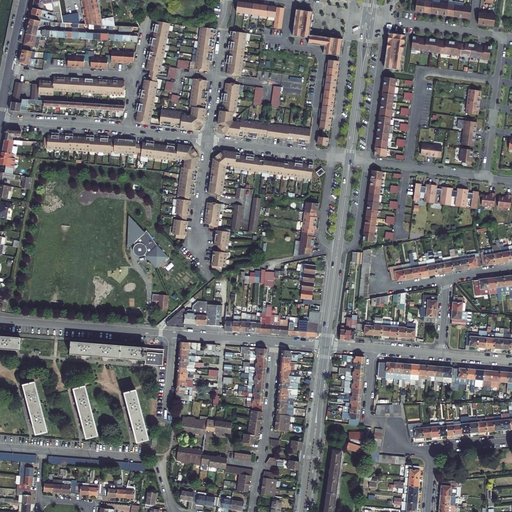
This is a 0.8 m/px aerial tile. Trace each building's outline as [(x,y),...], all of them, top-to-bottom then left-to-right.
[(34,0),(33,8),(42,11),(44,4),(53,3),(52,0),(34,0)] [(61,13),(62,17),(66,16),(66,15),(63,0),(58,0),(60,5),(60,9),(62,8),(63,13),(61,13)] [(82,22),(82,24),(84,24),(87,24),(89,24),(90,24),(93,25),(88,0),(81,0),(85,22),(82,22)] [(97,0),(88,0),(93,25),(94,25),(101,25),(103,25),(104,25),(108,25),(113,26),(114,26),(113,17),(101,20),(97,0)] [(416,1),(415,10),(419,11),(419,12),(423,13),(423,12),(427,12),(427,13),(431,14),(431,13),(435,13),(435,14),(438,15),(439,14),(443,14),(443,15),(446,16),(446,15),(450,15),(450,16),(454,17),(454,16),(458,16),(458,17),(462,18),(462,17),(466,17),(466,18),(470,19),(471,8),(463,7),(456,5),(448,4),(440,3),(432,2),(425,1),(416,0),(416,1)] [(260,16),(267,17),(275,18),(274,21),(274,25),(273,28),(276,28),(279,8),(276,7),(269,6),(261,5),(253,4),(245,3),(237,2),(236,12),(244,13),(252,14),(260,16)] [(42,11),(33,8),(31,14),(41,17),(53,20),(55,13),(54,13),(52,13),(42,11)] [(284,8),(279,8),(276,28),(281,29),(282,25),(282,22),(283,19),(283,15),(284,12),(284,8)] [(296,10),(292,36),(309,38),(308,44),(324,46),(323,54),(341,56),(341,54),(343,42),(343,40),(309,35),(312,15),(312,12),(296,10)] [(65,23),(72,23),(78,24),(79,24),(78,13),(66,15),(66,16),(62,17),(63,23),(65,23)] [(479,13),(478,23),(482,24),(482,25),(486,25),(486,24),(490,25),(490,26),(494,26),(495,15),(487,14),(479,13)] [(314,15),(312,15),(309,35),(341,39),(341,37),(312,33),(314,15)] [(152,46),(151,49),(150,52),(148,51),(147,55),(147,58),(149,59),(148,63),(147,69),(151,70),(150,73),(158,75),(159,72),(160,72),(162,65),(163,58),(165,51),(166,45),(167,38),(169,31),(170,23),(156,21),(156,24),(154,24),(153,28),(152,31),(154,32),(154,35),(153,38),(151,38),(150,42),(149,45),(152,46)] [(209,71),(210,63),(210,61),(213,61),(213,60),(214,53),(212,53),(212,50),(213,46),(215,47),(216,40),(216,39),(214,39),(214,36),(215,33),(217,33),(218,29),(201,27),(200,34),(199,41),(198,48),(197,55),(196,61),(195,69),(209,71)] [(36,36),(38,30),(28,28),(26,34),(36,36)] [(228,55),(227,59),(226,63),(229,63),(229,66),(228,73),(241,75),(243,68),(243,61),(244,54),(245,47),(246,40),(247,33),(231,31),(230,35),(233,35),(233,39),(232,42),(230,41),(229,45),(229,49),(231,49),(231,52),(230,56),(228,55)] [(134,36),(130,35),(129,42),(137,42),(139,33),(134,32),(134,36)] [(388,33),(405,35),(405,34),(387,32),(385,49),(386,49),(388,33)] [(405,35),(388,33),(386,49),(386,52),(384,65),(384,68),(400,70),(405,35)] [(26,34),(24,45),(36,48),(38,48),(40,37),(36,36),(26,34)] [(419,38),(419,37),(413,36),(411,49),(421,51),(422,41),(419,41),(419,38)] [(422,41),(421,51),(431,52),(432,39),(426,38),(426,39),(426,42),(422,41)] [(431,52),(440,53),(442,44),(438,44),(439,40),(432,39),(431,52)] [(440,53),(450,55),(452,42),(445,41),(445,44),(442,44),(440,53)] [(450,55),(460,56),(461,46),(458,46),(458,43),(458,42),(452,42),(450,55)] [(461,46),(460,56),(470,57),(471,44),(465,43),(465,44),(464,47),(461,46)] [(479,59),(480,49),(477,49),(477,46),(478,45),(474,45),(471,44),(470,57),(479,59)] [(484,46),(484,47),(484,50),(480,49),(479,59),(489,60),(491,47),(484,46)] [(30,52),(23,50),(21,56),(31,59),(34,59),(35,53),(34,53),(30,52)] [(68,56),(67,66),(75,67),(84,67),(84,61),(87,61),(91,61),(91,68),(99,68),(107,68),(107,62),(111,62),(111,61),(118,62),(118,63),(122,63),(126,63),(126,62),(133,63),(134,52),(123,51),(112,51),(111,55),(106,55),(106,58),(99,58),(94,57),(94,55),(88,55),(82,54),(82,57),(76,56),(71,56),(71,54),(68,53),(67,56),(68,56)] [(31,59),(21,56),(20,62),(34,66),(36,59),(34,59),(31,59)] [(188,68),(188,60),(178,59),(178,61),(177,67),(188,68)] [(319,137),(317,145),(327,146),(328,138),(329,130),(330,124),(329,124),(329,122),(331,122),(331,118),(330,118),(330,114),(332,115),(332,110),(331,110),(331,107),(333,107),(333,103),(332,103),(332,99),(334,99),(334,95),(333,95),(333,92),(335,92),(335,88),(334,87),(334,84),(336,84),(336,80),(335,80),(335,77),(337,77),(337,72),(336,72),(336,69),(338,69),(338,65),(337,65),(337,61),(329,60),(328,64),(326,63),(325,67),(325,72),(327,72),(326,79),(324,79),(323,83),(323,87),(325,87),(324,94),(322,94),(321,98),(321,102),(323,102),(322,109),(320,109),(319,113),(319,117),(321,117),(320,129),(322,129),(321,137),(319,137)] [(169,70),(169,74),(168,77),(175,78),(176,75),(176,72),(177,68),(170,67),(169,70)] [(31,92),(31,96),(31,100),(35,100),(38,101),(38,96),(38,95),(45,96),(53,96),(53,91),(60,91),(67,92),(74,92),(81,92),(88,93),(95,93),(102,94),(109,94),(116,94),(124,95),(124,81),(117,80),(110,80),(103,80),(96,79),(89,79),(82,79),(75,78),(68,78),(61,77),(54,77),(53,82),(46,82),(39,81),(39,85),(32,84),(32,88),(31,92)] [(156,96),(157,89),(158,82),(157,82),(157,78),(149,77),(148,80),(145,79),(143,87),(143,90),(140,89),(139,93),(139,97),(141,97),(140,100),(140,103),(137,103),(137,106),(136,110),(138,111),(138,113),(136,121),(141,122),(145,123),(150,124),(151,116),(153,110),(154,103),(156,96)] [(384,82),(383,85),(384,86),(395,87),(396,79),(385,77),(385,82),(384,82)] [(176,111),(169,110),(162,109),(160,123),(163,123),(163,126),(164,126),(170,127),(171,127),(177,128),(181,128),(186,129),(188,129),(194,130),(204,122),(205,118),(206,112),(206,109),(207,106),(207,105),(204,105),(205,101),(205,98),(208,99),(208,98),(209,92),(209,91),(206,91),(207,88),(208,80),(194,78),(192,86),(192,92),(191,99),(190,107),(192,107),(191,112),(191,114),(190,115),(188,115),(183,114),(183,112),(176,111)] [(173,89),(174,86),(174,82),(167,80),(166,84),(166,87),(165,91),(172,92),(173,89)] [(15,86),(14,90),(13,93),(12,99),(19,99),(20,95),(21,91),(22,87),(22,83),(16,82),(15,86)] [(237,106),(238,99),(239,92),(240,85),(226,83),(225,94),(222,93),(221,100),(224,101),(224,104),(223,107),(220,107),(219,114),(219,120),(218,124),(226,134),(230,135),(236,136),(243,137),(243,134),(246,135),(250,135),(250,138),(257,139),(257,136),(260,137),(261,137),(261,135),(268,136),(274,137),(281,138),(288,139),(295,140),(294,142),(298,142),(298,144),(301,145),(305,145),(306,143),(309,143),(311,130),(241,120),(241,122),(236,122),(234,122),(233,121),(232,120),(232,119),(233,118),(233,112),(236,113),(237,106)] [(274,86),(271,106),(278,107),(281,87),(274,86)] [(383,89),(382,93),(383,93),(394,95),(395,87),(384,86),(384,90),(383,89)] [(261,105),(263,88),(257,87),(254,104),(261,105)] [(469,89),(467,101),(479,103),(481,91),(469,89)] [(382,97),(381,101),(382,101),(393,102),(394,95),(383,93),(383,97),(382,97)] [(19,99),(12,99),(10,110),(20,111),(21,105),(27,106),(27,105),(29,105),(29,103),(35,103),(35,100),(31,100),(19,99)] [(381,105),(380,109),(381,109),(392,110),(393,102),(382,101),(382,105),(381,105)] [(479,103),(467,101),(465,113),(478,115),(479,103)] [(380,113),(379,116),(380,117),(390,118),(392,110),(381,109),(381,113),(380,113)] [(379,121),(378,124),(379,124),(389,126),(390,118),(380,117),(380,121),(379,121)] [(464,121),(463,133),(475,134),(477,122),(464,121)] [(378,128),(377,132),(378,132),(388,133),(389,126),(379,124),(379,128),(378,128)] [(6,133),(5,140),(14,141),(15,141),(16,137),(21,137),(21,131),(9,130),(6,132),(6,133)] [(377,136),(376,140),(377,140),(387,141),(388,133),(378,132),(378,136),(377,136)] [(55,133),(51,133),(51,135),(48,135),(48,138),(44,138),(44,142),(44,146),(47,146),(47,149),(54,149),(61,150),(68,150),(76,151),(82,151),(89,151),(96,152),(103,152),(111,153),(111,151),(114,151),(114,153),(120,154),(121,140),(115,139),(114,143),(111,142),(112,139),(108,139),(108,136),(104,136),(102,136),(102,138),(97,138),(94,138),(94,135),(90,135),(86,135),(86,137),(83,137),(76,137),(73,136),(73,134),(69,134),(67,134),(67,136),(62,136),(59,135),(59,133),(55,133)] [(475,134),(463,133),(461,145),(474,146),(475,134)] [(2,152),(12,154),(14,141),(5,140),(2,152)] [(120,154),(128,154),(136,154),(136,151),(139,151),(142,152),(141,156),(149,157),(156,158),(162,159),(169,160),(176,161),(176,158),(182,159),(183,159),(184,160),(185,161),(185,163),(184,168),(182,168),(181,174),(180,181),(179,188),(178,196),(181,196),(181,199),(177,199),(176,206),(175,213),(179,213),(178,217),(178,220),(174,220),(173,227),(172,234),(176,234),(175,238),(184,239),(184,238),(184,235),(185,231),(186,225),(186,221),(187,215),(188,211),(188,204),(189,200),(189,197),(191,198),(192,194),(194,194),(194,190),(195,187),(193,187),(193,183),(194,180),(196,180),(196,177),(197,173),(195,173),(195,170),(198,170),(198,165),(199,157),(195,151),(192,146),(185,145),(184,145),(178,144),(178,147),(175,146),(175,144),(172,143),(168,143),(167,145),(164,145),(158,144),(154,143),(154,141),(151,141),(147,140),(147,142),(143,142),(143,144),(139,144),(136,143),(137,140),(129,140),(121,140),(120,154)] [(376,144),(375,148),(376,148),(386,149),(387,141),(377,140),(376,144)] [(422,144),(420,155),(430,156),(432,145),(422,144)] [(432,145),(430,156),(440,158),(442,146),(432,145)] [(374,152),(374,156),(385,157),(386,149),(376,148),(375,152),(374,152)] [(472,162),(473,150),(461,148),(459,161),(472,162)] [(224,151),(213,159),(211,172),(213,172),(211,185),(209,185),(208,193),(222,195),(226,166),(227,165),(235,166),(234,168),(241,169),(311,179),(313,163),(309,162),(309,165),(302,164),(303,161),(295,161),(295,163),(292,163),(291,164),(284,163),(264,161),(257,160),(257,158),(254,157),(254,155),(247,154),(247,156),(240,155),(240,153),(224,151)] [(4,173),(13,175),(16,155),(12,154),(2,152),(0,164),(6,165),(4,173)] [(325,172),(322,168),(317,172),(320,177),(325,172)] [(382,172),(372,170),(371,179),(381,180),(382,172)] [(30,190),(32,178),(24,177),(22,188),(30,190)] [(381,180),(371,179),(370,186),(380,188),(381,180)] [(421,184),(415,183),(413,201),(419,201),(420,192),(425,193),(424,202),(429,203),(431,185),(426,184),(426,187),(421,186),(421,184)] [(0,197),(7,199),(8,192),(10,192),(11,187),(0,185),(0,197)] [(447,188),(442,187),(441,189),(436,188),(437,185),(431,185),(429,203),(434,204),(435,195),(441,195),(439,204),(445,205),(447,188)] [(380,188),(370,186),(369,194),(379,195),(380,188)] [(243,198),(244,188),(237,187),(236,197),(243,198)] [(452,188),(447,188),(445,205),(450,206),(451,197),(456,197),(455,206),(460,207),(463,189),(458,188),(457,191),(452,191),(452,188)] [(463,189),(460,207),(466,208),(467,199),(472,199),(471,208),(476,209),(479,192),(473,191),(473,193),(468,193),(468,190),(463,189)] [(494,206),(495,193),(490,193),(489,196),(482,195),(481,205),(494,206)] [(379,195),(369,194),(368,202),(378,203),(379,195)] [(499,197),(498,207),(510,208),(511,195),(506,194),(506,197),(499,197)] [(256,231),(261,197),(253,196),(249,230),(256,231)] [(218,224),(221,203),(207,201),(206,209),(208,209),(207,216),(205,215),(204,223),(218,224)] [(8,209),(12,210),(13,205),(0,202),(0,217),(6,219),(8,209)] [(306,202),(304,212),(314,214),(314,210),(317,211),(318,211),(319,204),(306,202)] [(378,203),(368,202),(367,209),(377,211),(378,203)] [(238,228),(242,205),(235,204),(231,227),(238,228)] [(377,211),(367,209),(366,217),(376,218),(377,211)] [(304,212),(303,222),(316,224),(317,217),(316,217),(313,217),(314,214),(304,212)] [(168,258),(147,231),(145,233),(129,216),(128,233),(130,233),(130,234),(130,236),(130,237),(130,239),(131,240),(131,241),(132,243),(133,244),(134,243),(135,245),(134,246),(133,247),(133,249),(133,250),(133,252),(133,253),(134,254),(134,255),(136,256),(137,257),(138,257),(140,258),(141,258),(142,257),(144,257),(145,256),(156,268),(168,258)] [(376,218),(366,217),(365,225),(375,226),(376,218)] [(316,224),(303,222),(302,232),(311,233),(312,230),(315,230),(316,224)] [(375,226),(365,225),(364,233),(374,234),(375,226)] [(214,240),(214,245),(217,245),(217,248),(217,251),(213,251),(212,256),(212,258),(212,259),(211,261),(212,261),(211,266),(212,266),(211,269),(219,270),(219,267),(225,267),(226,260),(227,253),(224,252),(224,249),(225,246),(227,247),(228,239),(229,232),(224,231),(224,228),(217,227),(217,230),(216,230),(215,235),(215,237),(215,238),(214,238),(214,240)] [(311,233),(302,232),(300,241),(313,243),(314,237),(311,236),(311,233)] [(374,234),(364,233),(363,241),(373,242),(374,234)] [(313,243),(300,241),(299,256),(308,254),(309,249),(312,249),(313,249),(313,243)] [(494,250),(496,264),(504,262),(502,253),(502,249),(500,242),(497,243),(498,249),(494,250)] [(458,256),(453,257),(455,271),(463,270),(461,260),(461,256),(460,249),(457,250),(458,256)] [(487,265),(496,264),(494,250),(482,252),(484,265),(487,264),(487,265)] [(510,251),(502,253),(504,262),(511,261),(510,252),(510,251)] [(468,254),(469,259),(471,268),(479,267),(479,266),(482,265),(480,253),(476,253),(468,254)] [(430,265),(429,261),(428,255),(425,256),(425,262),(421,262),(423,277),(431,275),(430,265)] [(455,271),(453,257),(445,258),(445,263),(447,272),(455,271)] [(423,277),(421,262),(415,263),(414,258),(411,258),(412,264),(415,278),(423,277)] [(469,259),(461,260),(463,270),(471,268),(469,259)] [(445,263),(437,264),(439,274),(447,272),(445,263)] [(313,265),(302,264),(301,273),(301,282),(300,290),(299,299),(310,300),(311,291),(312,283),(313,274),(313,265)] [(415,278),(412,264),(404,265),(407,280),(415,278)] [(439,274),(437,264),(430,265),(431,275),(439,274)] [(399,281),(407,280),(404,265),(391,267),(392,272),(393,272),(394,281),(398,280),(399,281)] [(498,287),(505,286),(504,277),(497,278),(498,287)] [(489,288),(488,278),(479,280),(475,281),(477,295),(490,294),(489,288)] [(498,287),(497,278),(488,278),(489,288),(490,294),(498,293),(498,287)] [(169,296),(158,295),(157,302),(160,302),(159,310),(167,311),(169,296)] [(380,304),(384,304),(384,296),(376,298),(375,306),(379,307),(380,304)] [(422,308),(437,309),(437,301),(436,301),(436,296),(422,296),(422,308)] [(462,311),(465,311),(466,303),(463,302),(463,298),(455,298),(455,301),(453,301),(452,310),(462,311)] [(197,314),(196,324),(219,326),(220,317),(220,316),(219,316),(219,315),(221,315),(222,306),(207,304),(207,302),(198,301),(198,303),(197,314)] [(435,318),(436,318),(437,309),(422,308),(421,316),(423,317),(423,321),(426,323),(434,323),(435,318)] [(184,323),(185,313),(184,314),(184,309),(182,309),(166,322),(166,326),(184,327),(184,323)] [(184,323),(196,324),(197,314),(192,314),(193,310),(189,310),(185,313),(184,323)] [(465,311),(462,311),(452,310),(452,319),(453,319),(452,324),(462,324),(465,325),(466,320),(470,320),(471,311),(466,311),(465,311)] [(308,321),(308,323),(307,336),(312,336),(312,335),(317,335),(318,320),(313,320),(313,316),(313,315),(312,315),(312,313),(309,312),(309,315),(308,321)] [(240,332),(241,316),(234,316),(233,322),(232,331),(240,332)] [(293,334),(298,334),(299,324),(299,323),(299,320),(299,318),(290,317),(289,323),(289,327),(288,334),(293,335),(293,334)] [(307,336),(308,323),(308,321),(299,320),(299,323),(299,324),(298,334),(303,334),(303,335),(307,336)] [(261,321),(260,331),(265,331),(265,332),(270,333),(270,322),(261,321)] [(381,336),(389,336),(390,326),(390,322),(382,321),(382,326),(381,336)] [(224,330),(232,331),(233,322),(225,322),(225,326),(224,330)] [(274,332),(279,333),(280,322),(270,322),(270,333),(274,333),(274,332)] [(288,334),(289,327),(289,323),(280,322),(279,333),(284,333),(284,334),(288,334)] [(406,328),(405,338),(414,338),(415,324),(406,323),(406,328)] [(373,335),(381,336),(382,326),(374,325),(374,327),(373,335)] [(365,335),(373,335),(374,327),(365,326),(365,335)] [(389,336),(397,337),(398,327),(390,326),(389,336)] [(500,334),(496,333),(494,349),(502,349),(504,326),(501,326),(500,334)] [(511,350),(511,340),(511,335),(508,335),(509,326),(504,326),(502,349),(511,350)] [(397,337),(405,338),(406,328),(398,327),(397,337)] [(479,333),(479,337),(478,347),(486,348),(487,333),(479,332),(479,333)] [(478,347),(479,337),(470,336),(470,334),(466,333),(465,345),(469,345),(469,346),(478,347)] [(494,349),(496,333),(487,333),(486,348),(494,349)] [(0,347),(0,348),(17,349),(20,349),(21,338),(4,337),(0,336),(0,347)] [(92,355),(101,356),(113,357),(126,358),(140,359),(146,359),(147,348),(138,347),(105,345),(93,344),(71,342),(70,353),(79,354),(92,355)] [(195,343),(180,342),(180,348),(200,350),(200,344),(195,343)] [(244,354),(267,356),(267,349),(259,348),(259,350),(257,352),(255,352),(250,351),(250,348),(242,347),(241,353),(244,354)] [(145,364),(160,365),(162,365),(164,349),(162,349),(149,348),(147,348),(146,359),(145,364)] [(282,350),(281,357),(297,358),(302,359),(302,356),(292,355),(290,353),(291,351),(282,350)] [(250,360),(253,361),(266,362),(267,356),(244,354),(244,359),(251,359),(250,360)] [(379,363),(378,377),(395,378),(395,376),(395,373),(396,363),(388,362),(387,363),(379,363)] [(396,363),(395,373),(403,374),(404,364),(396,363)] [(403,377),(402,387),(405,387),(406,379),(411,379),(412,364),(404,364),(403,374),(403,377)] [(415,388),(418,388),(420,365),(412,364),(411,379),(416,380),(415,388)] [(420,365),(418,388),(421,388),(422,380),(427,380),(427,375),(428,366),(420,365)] [(246,372),(249,373),(265,374),(265,368),(243,366),(243,370),(246,370),(246,372)] [(428,366),(427,375),(436,376),(437,367),(428,366)] [(178,373),(200,375),(200,372),(194,372),(188,371),(186,370),(187,368),(178,367),(178,373)] [(337,374),(346,374),(363,376),(363,369),(355,369),(355,370),(353,372),(346,371),(347,368),(338,367),(337,374)] [(436,376),(435,381),(435,389),(438,390),(439,381),(443,382),(444,367),(437,367),(436,376)] [(444,367),(443,382),(451,383),(451,390),(455,391),(457,369),(452,369),(452,368),(444,367)] [(457,369),(455,391),(458,391),(459,383),(467,384),(467,379),(468,369),(460,368),(460,370),(457,369)] [(468,369),(467,379),(467,384),(472,384),(471,392),(474,392),(475,384),(475,379),(476,370),(468,369)] [(476,370),(475,379),(484,380),(484,370),(476,370)] [(484,380),(492,380),(492,371),(484,370),(484,380)] [(492,371),(492,380),(500,381),(500,372),(492,371)] [(500,372),(500,381),(508,382),(509,372),(500,372)] [(26,398),(31,419),(32,422),(34,433),(45,431),(34,381),(23,384),(25,395),(26,398)] [(75,402),(80,423),(81,426),(83,437),(94,435),(83,385),(72,388),(75,399),(75,402)] [(201,390),(201,388),(177,386),(176,398),(185,400),(189,400),(189,393),(192,394),(193,390),(201,390)] [(125,406),(129,427),(130,430),(133,441),(143,438),(132,389),(121,392),(124,402),(125,406)] [(263,393),(239,391),(239,395),(247,396),(247,398),(255,398),(263,399),(263,393)] [(262,411),(263,399),(255,398),(247,398),(247,404),(252,405),(252,410),(262,411)] [(258,435),(260,427),(261,419),(262,411),(252,410),(251,410),(250,417),(248,426),(247,434),(243,433),(242,441),(253,443),(254,435),(258,435)] [(359,420),(360,413),(343,412),(342,418),(349,419),(349,425),(359,426),(359,420)] [(274,430),(280,431),(288,432),(289,424),(290,417),(285,416),(277,414),(276,422),(274,430)] [(224,432),(230,433),(231,431),(232,423),(232,422),(223,421),(215,420),(207,419),(204,418),(202,420),(199,419),(195,419),(194,417),(191,417),(188,416),(186,417),(182,417),(181,431),(189,432),(197,433),(205,434),(206,430),(214,431),(220,432),(220,433),(222,433),(223,433),(224,432)] [(478,432),(486,431),(485,421),(484,417),(476,418),(476,422),(478,432)] [(486,431),(494,431),(493,420),(492,417),(484,417),(485,421),(486,431)] [(462,434),(470,433),(469,423),(468,419),(468,418),(464,418),(464,419),(465,423),(461,423),(461,424),(462,434)] [(502,430),(510,429),(509,418),(501,419),(502,430)] [(494,431),(502,430),(501,419),(493,420),(494,431)] [(439,436),(447,435),(446,422),(446,421),(438,422),(439,436)] [(447,435),(454,435),(453,425),(453,421),(446,422),(447,435)] [(431,437),(439,436),(438,422),(430,423),(430,424),(430,426),(431,437)] [(470,433),(478,432),(476,422),(469,423),(470,433)] [(410,439),(423,437),(422,427),(422,425),(422,423),(408,424),(410,437),(410,439)] [(454,435),(462,434),(461,424),(453,425),(454,435)] [(423,437),(431,437),(430,426),(422,427),(423,437)] [(363,432),(349,432),(349,439),(350,439),(349,443),(348,442),(346,449),(360,453),(362,446),(361,446),(361,445),(362,440),(362,439),(363,439),(363,432)] [(291,440),(290,448),(301,450),(302,441),(291,440)] [(203,449),(195,448),(187,447),(178,446),(176,460),(180,461),(181,462),(184,463),(188,463),(189,462),(193,463),(196,463),(197,465),(201,465),(209,466),(217,467),(225,469),(226,465),(227,457),(221,457),(220,455),(219,455),(217,455),(216,456),(211,455),(203,454),(203,449)] [(330,470),(329,474),(323,511),(332,511),(341,452),(333,451),(330,470)] [(0,460),(1,460),(5,461),(8,461),(12,461),(15,461),(18,462),(21,462),(22,462),(25,462),(28,462),(32,463),(34,463),(35,463),(36,456),(32,455),(29,455),(26,455),(22,454),(19,454),(16,454),(12,454),(9,453),(6,453),(2,453),(0,452),(0,460)] [(237,459),(240,459),(244,460),(247,460),(251,460),(251,454),(248,454),(245,453),(241,453),(238,452),(234,452),(234,458),(237,459)] [(78,466),(82,467),(85,467),(91,467),(94,468),(95,468),(98,468),(102,468),(105,468),(108,469),(111,469),(115,469),(118,469),(119,469),(121,470),(125,470),(128,470),(132,470),(135,471),(138,471),(142,471),(145,471),(146,464),(143,464),(139,464),(135,463),(132,463),(129,463),(125,463),(122,462),(119,462),(115,462),(112,461),(109,461),(105,461),(102,461),(99,460),(95,460),(92,460),(86,459),(83,459),(79,459),(76,459),(72,458),(69,458),(66,458),(62,458),(59,457),(56,457),(53,457),(49,457),(48,464),(51,464),(52,464),(55,465),(58,465),(62,465),(64,465),(65,465),(68,466),(72,466),(75,466),(78,466)] [(299,461),(288,459),(287,468),(298,469),(299,461)] [(20,476),(25,476),(33,477),(34,468),(32,468),(32,463),(28,462),(25,462),(22,462),(21,473),(16,473),(16,475),(20,476)] [(232,472),(235,473),(238,473),(239,473),(238,481),(237,490),(244,491),(248,491),(249,483),(250,475),(252,475),(253,469),(249,468),(246,468),(242,467),(239,467),(236,466),(232,466),(229,465),(226,465),(225,469),(225,471),(228,472),(232,472)] [(404,478),(405,478),(419,479),(420,472),(419,471),(419,467),(405,466),(404,478)] [(89,495),(103,496),(103,488),(104,481),(99,481),(99,483),(93,483),(94,468),(91,467),(91,477),(89,495)] [(275,495),(276,487),(277,478),(274,478),(275,472),(272,471),(268,471),(265,470),(264,477),(262,485),(261,493),(273,495),(275,495)] [(17,489),(20,489),(29,490),(30,486),(33,486),(33,477),(25,476),(20,476),(16,475),(15,484),(17,484),(17,489)] [(75,494),(89,495),(91,477),(88,477),(88,482),(84,482),(83,487),(76,486),(75,494)] [(118,479),(115,478),(114,484),(110,484),(110,489),(103,488),(103,496),(116,497),(117,489),(118,484),(118,479)] [(419,479),(405,478),(404,483),(409,483),(408,486),(419,487),(419,479)] [(62,493),(63,481),(63,480),(53,480),(54,484),(54,485),(53,492),(62,493)] [(72,482),(63,481),(62,493),(75,494),(76,486),(76,484),(71,484),(72,482)] [(129,481),(126,490),(126,498),(131,498),(134,498),(135,491),(134,491),(134,487),(130,486),(131,481),(129,481)] [(455,496),(456,483),(442,482),(441,486),(440,486),(440,494),(455,496)] [(404,486),(403,486),(395,485),(395,488),(402,489),(402,494),(404,494),(418,496),(419,487),(408,486),(404,486)] [(29,490),(20,489),(19,494),(24,495),(23,503),(31,504),(32,495),(29,495),(29,490)] [(126,490),(117,489),(116,497),(125,497),(126,498),(126,490)] [(180,499),(192,501),(194,492),(181,490),(180,499)] [(153,505),(154,505),(156,493),(146,492),(144,504),(153,505)] [(205,505),(206,496),(206,493),(197,492),(197,493),(194,492),(192,501),(196,501),(196,504),(205,505)] [(418,496),(404,494),(403,499),(407,499),(407,503),(417,504),(418,496)] [(455,496),(440,494),(439,504),(454,505),(455,496)] [(271,508),(280,509),(282,496),(275,495),(273,495),(273,499),(272,499),(271,508)] [(217,506),(218,498),(206,496),(205,505),(213,506),(214,506),(217,506)] [(221,508),(230,509),(231,500),(218,498),(217,506),(221,507),(221,508)] [(230,509),(242,511),(243,501),(231,500),(230,509)] [(401,506),(401,510),(416,511),(417,504),(407,503),(401,502),(394,502),(394,505),(401,506)] [(18,506),(17,511),(30,511),(31,504),(23,503),(18,503),(13,503),(13,505),(18,506)]
